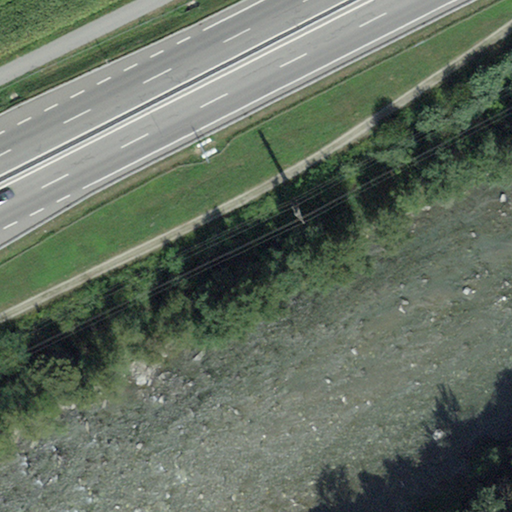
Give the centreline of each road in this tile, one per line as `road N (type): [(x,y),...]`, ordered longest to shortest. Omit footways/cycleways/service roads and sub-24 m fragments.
road 1 (track): [(0,315),(298,165),(511,25)]
road 2 (motorway): [(0,208),(409,0)]
road 3 (motorway): [(306,0),(0,155)]
